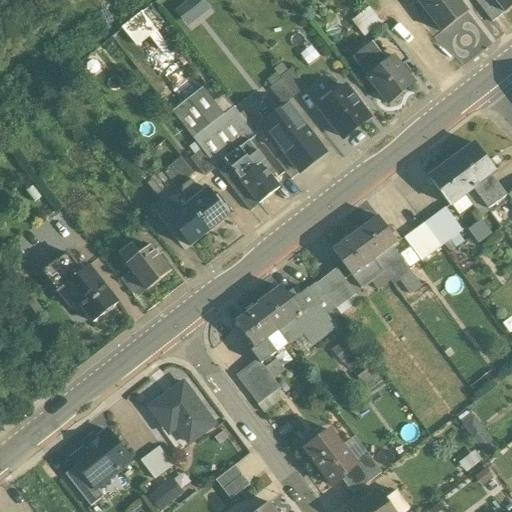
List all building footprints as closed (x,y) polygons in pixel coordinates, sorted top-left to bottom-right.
[(201,0),(186,0),(172,7),(180,25),(207,12),(201,0)] [(415,0),(441,34),(467,14),(455,0),(415,0)] [(504,13),(493,0),(474,0),(474,1),(492,23),(504,13)] [(511,0),(493,0),(504,13),(511,7),(511,0)] [(368,6),(352,19),(364,35),(380,23),(368,6)] [(134,46),(148,36),(159,53),(177,41),(156,11),(125,32),(134,46)] [(411,63),(387,33),(366,49),(368,51),(367,52),(374,61),(380,56),(387,65),(393,60),(401,70),(405,67),(406,67),(411,63)] [(387,65),(380,56),(374,61),(367,52),(368,51),(366,49),(352,60),(388,104),(413,85),(401,70),(393,60),(387,65)] [(289,71),(278,80),(280,82),(293,99),(304,90),(289,71)] [(293,99),(280,82),(269,91),(282,107),(293,99)] [(344,89),(318,109),(342,140),(368,119),(344,89)] [(223,94),(201,112),(212,126),(234,109),(223,94)] [(170,111),(194,141),(212,126),(201,112),(189,97),(170,111)] [(324,155),(287,107),(263,126),(286,155),(300,173),(324,155)] [(212,126),(194,141),(215,168),(250,212),(259,205),(225,162),(249,143),(256,137),(234,109),(212,126)] [(276,162),(256,137),(249,143),(274,174),(278,179),(285,174),(276,162)] [(249,143),(225,162),(259,205),(279,189),(270,177),(274,174),(249,143)] [(475,146),(452,163),(453,163),(452,164),(471,189),(478,199),(487,211),(506,197),(490,176),(495,173),(475,146)] [(215,168),(202,152),(191,160),(204,177),(215,168)] [(300,173),(286,155),(276,162),(285,174),(291,182),(301,174),(300,173)] [(177,164),(163,174),(173,187),(184,179),(187,176),(177,164)] [(471,189),(452,164),(430,180),(449,206),(471,189)] [(163,174),(148,186),(163,205),(178,193),(173,187),(163,174)] [(192,189),(184,179),(173,187),(178,193),(182,198),(192,189)] [(198,196),(187,204),(209,233),(231,216),(209,188),(198,196)] [(198,196),(192,189),(182,198),(187,204),(198,196)] [(182,198),(178,193),(163,205),(152,213),(177,245),(183,240),(189,248),(209,233),(187,204),(182,198)] [(487,211),(478,199),(472,204),(482,218),(489,213),(487,211)] [(462,232),(445,209),(423,225),(440,248),(462,232)] [(377,218),(355,234),(374,260),(383,272),(400,259),(391,248),(396,244),(377,218)] [(423,225),(404,240),(421,262),(440,248),(423,225)] [(355,234),(332,251),(351,277),(374,260),(355,234)] [(136,258),(127,247),(117,255),(126,266),(136,258)] [(136,258),(126,266),(131,273),(146,291),(146,292),(170,273),(150,247),(136,258)] [(88,268),(81,273),(66,255),(42,274),(70,309),(75,306),(82,315),(84,313),(92,323),(117,304),(88,268)] [(400,259),(383,272),(392,285),(410,273),(400,259)] [(336,270),(316,284),(334,309),(354,294),(336,270)] [(146,291),(131,273),(120,281),(134,300),(146,291)] [(334,309),(316,284),(306,291),(331,325),(341,339),(351,332),(334,309)] [(290,303),(280,290),(257,306),(287,346),(302,335),(308,343),(331,325),(306,291),(290,303)] [(287,346),(257,306),(235,323),(253,349),(250,351),(260,365),(287,346)] [(276,392),(255,365),(237,379),(258,406),(276,392)] [(214,426),(183,384),(149,409),(162,427),(170,421),(188,445),(214,426)] [(330,432),(317,441),(313,435),(300,444),(332,488),(342,481),(343,480),(340,477),(355,466),(354,465),(330,432)] [(96,441),(93,437),(83,445),(86,449),(72,460),(77,467),(95,490),(96,490),(131,463),(107,433),(96,441)] [(173,467),(159,448),(140,462),(154,481),(173,467)] [(367,455),(354,465),(355,466),(340,477),(343,480),(342,481),(353,496),(381,474),(367,455)] [(95,490),(77,467),(65,476),(90,508),(103,498),(96,490),(95,490)] [(249,486),(234,467),(215,482),(230,501),(249,486)] [(165,486),(151,498),(160,510),(175,499),(165,486)] [(379,492),(351,511),(394,511),(385,500),(379,492)] [(405,511),(408,510),(394,493),(385,500),(394,511),(405,511)]
